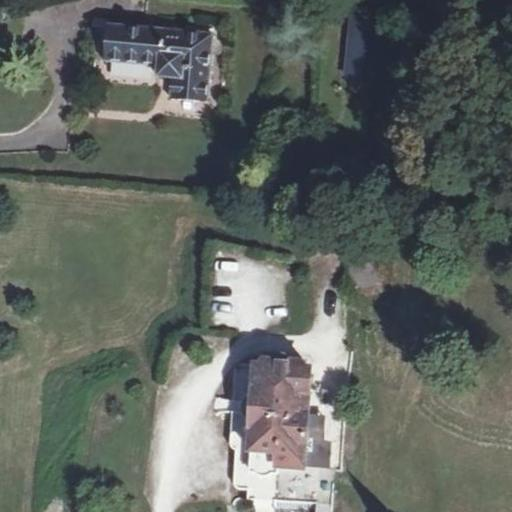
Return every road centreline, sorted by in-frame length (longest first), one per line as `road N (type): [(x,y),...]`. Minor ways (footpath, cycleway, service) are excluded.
road 1 (track): [(162,511),(176,446),(236,328)]
road 2 (unknown): [(0,141),(34,141),(57,119),(67,3)]
